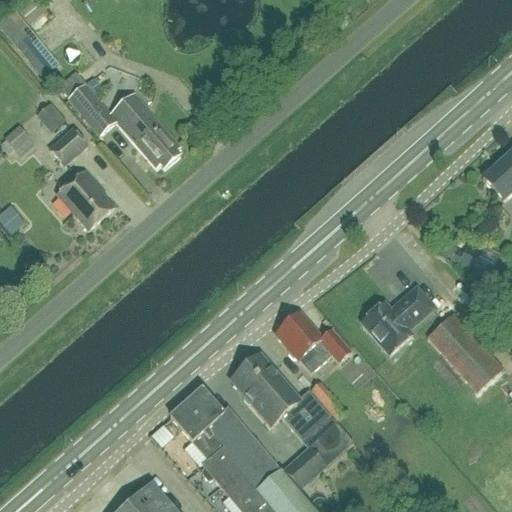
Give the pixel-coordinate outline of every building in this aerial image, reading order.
[(10,15),(0,23),(0,33),(16,52),(30,39),(10,15)] [(47,59),(33,72),(42,82),(56,70),(47,59)] [(93,100),(101,93),(92,83),(66,105),(99,142),(115,127),(93,100)] [(180,154),(141,106),(135,100),(110,120),(156,174),(160,171),(163,175),(180,161),(176,157),(180,154)] [(53,143),(71,132),(55,107),(37,118),(53,143)] [(62,172),(85,152),(70,135),(47,155),(62,172)] [(511,157),(481,184),(501,208),(511,197),(511,157)] [(86,236),(111,213),(95,195),(97,193),(83,177),(55,201),(86,236)] [(361,329),(388,361),(411,341),(407,336),(433,314),(416,294),(396,311),(397,313),(391,318),(383,309),(361,329)] [(294,364),(297,367),(299,366),(310,378),(329,360),(337,369),(350,357),(330,335),(321,344),(298,319),(293,324),(291,322),(284,328),(286,330),(274,341),(287,356),(287,359),(291,364),(294,364)] [(453,319),(424,344),(461,384),(488,359),(453,319)] [(242,402),(242,405),(246,410),(250,410),(269,432),(280,422),(302,446),(329,422),(307,398),(299,406),(270,373),(269,375),(258,362),(231,387),(241,398),(240,399),(242,402)] [(318,387),(309,396),(336,426),(345,417),(318,387)] [(308,511),(226,413),(220,418),(200,395),(184,408),(269,511),(308,511)] [(269,511),(184,408),(168,422),(189,447),(205,465),(198,471),(233,511),(269,511)] [(324,472),(308,453),(284,475),(300,493),(324,472)] [(169,511),(151,491),(127,511),(169,511)]
